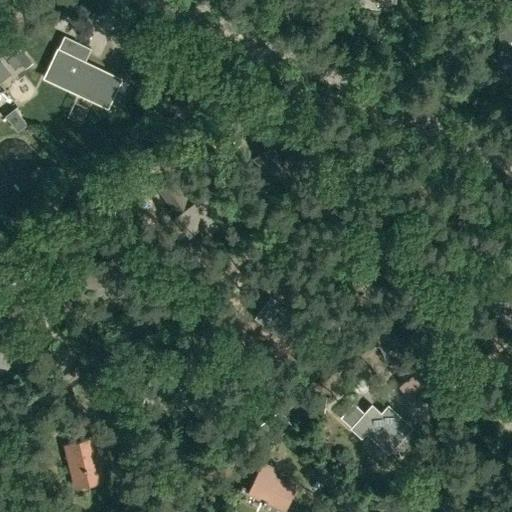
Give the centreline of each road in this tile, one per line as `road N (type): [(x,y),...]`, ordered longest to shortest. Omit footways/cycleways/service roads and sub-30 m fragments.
road 1 (unclassified): [(511,169),(161,0)]
road 2 (track): [(0,243),(261,48)]
